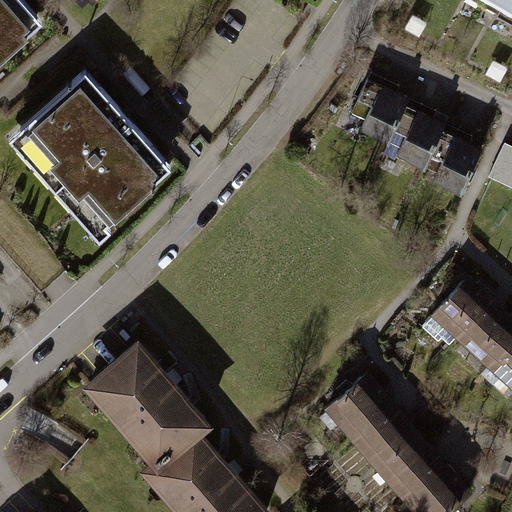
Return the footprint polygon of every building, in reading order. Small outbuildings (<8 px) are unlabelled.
[(25,0),(0,0),(0,58),(43,21),(25,0)] [(511,0),(471,0),(511,21),(511,0)] [(131,65),(123,73),(142,95),(151,87),(131,65)] [(124,113),(85,69),(8,137),(100,239),(112,228),(107,223),(114,217),(115,218),(173,166),(124,113)] [(406,92),(368,76),(352,113),(389,128),(383,143),(423,160),(417,175),(461,193),(482,144),(442,127),(445,118),(403,100),(406,92)] [(511,144),(507,142),(491,175),(511,184),(511,144)] [(458,337),(496,295),(470,272),(432,314),(458,337)] [(511,310),(499,299),(496,295),(458,337),(488,365),(511,338),(511,310)] [(174,375),(139,335),(83,384),(150,462),(158,471),(204,432),(215,423),(174,375)] [(511,338),(488,365),(511,386),(511,338)] [(397,401),(369,369),(326,407),(416,511),(450,511),(475,491),(397,401)] [(140,470),(176,511),(273,511),(234,466),(204,432),(158,471),(150,462),(140,470)]
